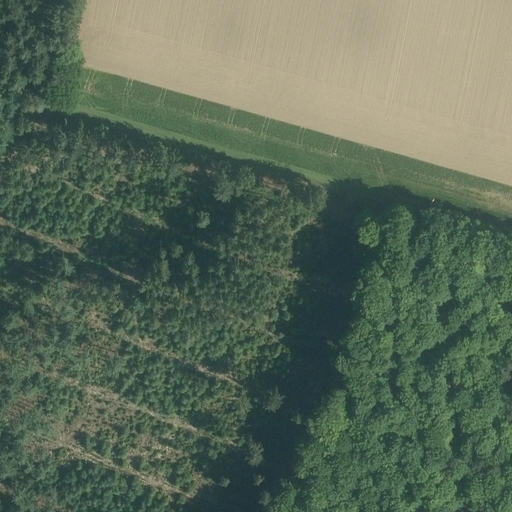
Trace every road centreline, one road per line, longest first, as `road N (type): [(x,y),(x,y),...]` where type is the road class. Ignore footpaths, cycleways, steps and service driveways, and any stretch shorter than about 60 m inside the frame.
road 1 (track): [(511,320),(311,407),(58,498)]
road 2 (track): [(268,511),(375,246)]
road 3 (track): [(248,188),(375,246),(511,265)]
